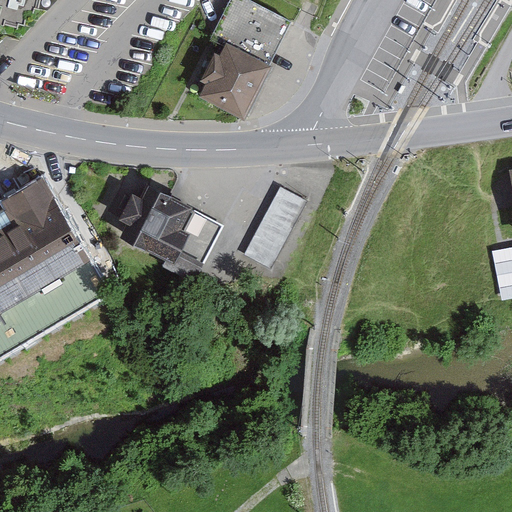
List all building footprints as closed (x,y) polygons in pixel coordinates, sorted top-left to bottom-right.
[(290,20),(249,0),(241,0),(221,41),(227,45),(221,57),(215,55),(204,78),(209,81),(203,94),(243,114),(290,20)] [(58,209),(42,182),(7,202),(17,220),(0,230),(0,353),(106,291),(90,263),(74,236),(58,209)] [(222,225),(149,187),(143,200),(134,195),(124,215),(132,220),(126,232),(169,255),(165,263),(194,278),(222,225)] [(271,267),(306,201),(282,188),(246,255),(271,267)] [(511,299),(511,249),(495,253),(504,301),(511,299)]
